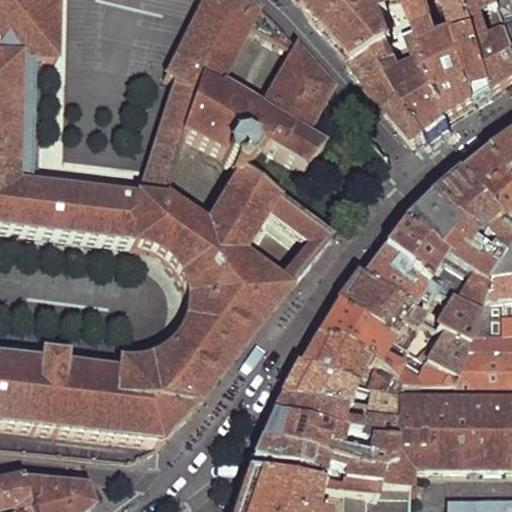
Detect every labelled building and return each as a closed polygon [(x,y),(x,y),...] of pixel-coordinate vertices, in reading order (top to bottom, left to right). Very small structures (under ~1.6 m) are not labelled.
[(0,432),(156,449),(195,410),(303,279),(329,247),(240,180),(260,153),(301,176),(321,151),(305,139),(331,95),(291,51),(254,112),(220,91),(258,15),(238,0),(202,0),(162,80),(170,86),(134,203),(16,188),(0,184),(0,432)] [(0,0),(0,184),(16,188),(19,63),(54,63),(56,0),(0,0)] [(297,0),(295,1),(326,38),(353,69),(389,52),(391,55),(418,46),(406,9),(410,5),(409,0),(297,0)] [(409,0),(410,5),(406,9),(418,46),(447,130),(462,120),(476,111),(457,46),(440,52),(426,5),(425,0),(409,0)] [(474,25),(465,0),(456,0),(453,1),(448,11),(457,46),(478,41),(474,25)] [(465,0),(474,25),(484,22),(493,19),(503,43),(493,48),(482,52),(494,99),(510,90),(511,88),(511,47),(496,6),(494,0),(465,0)] [(511,2),(511,1),(496,6),(511,47),(511,2)] [(474,25),(478,41),(482,52),(493,48),(484,22),(474,25)] [(478,41),(457,46),(476,111),(485,105),(494,99),(482,52),(478,41)] [(447,130),(418,46),(391,55),(389,52),(353,69),(349,71),(356,81),(364,92),(385,76),(402,112),(427,145),(437,137),(447,130)] [(385,76),(364,92),(378,109),(390,123),(402,112),(385,76)] [(402,112),(390,123),(416,153),(422,149),(427,145),(402,112)] [(511,137),(499,147),(476,165),(454,181),(498,234),(511,224),(511,243),(509,245),(510,247),(505,255),(511,258),(511,137)] [(439,193),(425,205),(457,233),(500,264),(505,255),(510,247),(509,245),(498,234),(454,181),(439,193)] [(411,219),(398,232),(431,261),(442,248),(492,275),(484,288),(489,286),(511,280),(511,258),(505,255),(500,264),(457,233),(425,205),(411,219)] [(389,244),(380,256),(423,292),(437,299),(453,306),(479,318),(489,286),(484,288),(492,275),(442,248),(431,261),(398,232),(389,244)] [(369,271),(358,285),(386,304),(410,317),(419,301),(433,306),(437,299),(423,292),(380,256),(369,271)] [(511,280),(489,286),(479,318),(472,338),(511,337),(511,280)] [(358,285),(354,282),(344,297),(333,312),(454,385),(467,351),(445,337),(433,357),(414,344),(423,326),(410,317),(386,304),(358,285)] [(479,318),(453,306),(438,334),(445,337),(467,351),(472,338),(479,318)] [(322,329),(311,346),(339,350),(375,372),(394,391),(451,391),(454,385),(333,312),(322,329)] [(511,337),(472,338),(467,351),(454,385),(451,391),(394,391),(393,401),(393,404),(392,425),(390,448),(390,471),(390,490),(408,495),(410,477),(511,476),(511,337)] [(339,350),(311,346),(304,360),(296,373),(347,394),(367,398),(393,404),(393,401),(394,391),(375,372),(339,350)] [(347,394),(296,373),(287,388),(279,404),(339,416),(363,420),(392,425),(393,404),(367,398),(365,411),(345,407),(347,394)] [(339,416),(279,404),(274,412),(269,421),(337,441),(366,445),(390,448),(392,425),(363,420),(362,430),(339,426),(339,416)] [(337,441),(269,421),(263,434),(257,447),(317,461),(375,476),(376,475),(381,475),(382,470),(390,471),(390,448),(366,445),(364,462),(336,455),(337,441)] [(317,461),(257,447),(253,456),(249,465),(337,482),(373,489),(375,476),(317,461)] [(337,482),(249,465),(245,473),(240,482),(242,483),(314,495),(371,504),(373,489),(337,482)] [(371,504),(314,495),(311,511),(407,511),(408,495),(390,490),(390,471),(382,470),(381,475),(376,475),(375,476),(373,489),(371,504)] [(311,511),(314,495),(242,483),(232,511),(311,511)] [(0,511),(26,511),(19,488),(0,491),(0,511)] [(92,511),(83,495),(19,488),(26,511),(92,511)]
